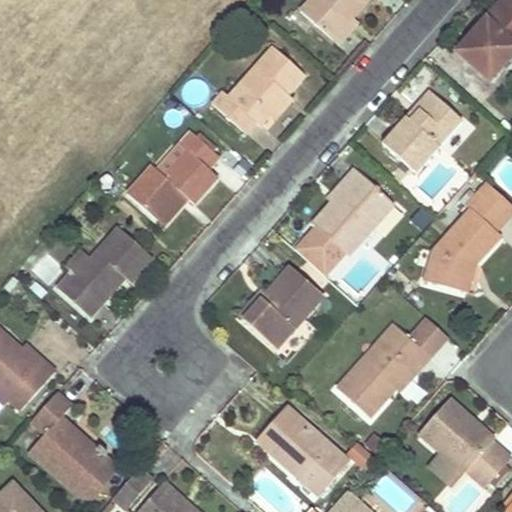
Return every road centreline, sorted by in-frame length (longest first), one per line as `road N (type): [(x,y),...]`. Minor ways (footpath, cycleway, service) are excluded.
road 1 (residential): [(442,0),(164,308)]
road 2 (residential): [(164,308),(112,364),(163,413),(213,363)]
